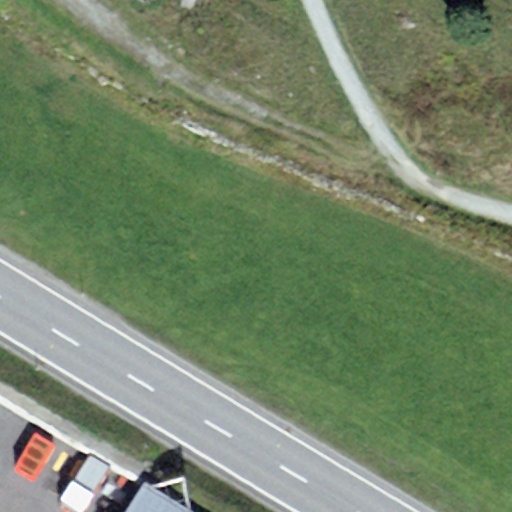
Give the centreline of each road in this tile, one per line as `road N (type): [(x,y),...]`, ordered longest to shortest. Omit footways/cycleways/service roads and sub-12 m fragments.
road 1 (primary): [(360,511),(0,291)]
road 2 (track): [(313,0),(340,73),(409,179),(511,212)]
